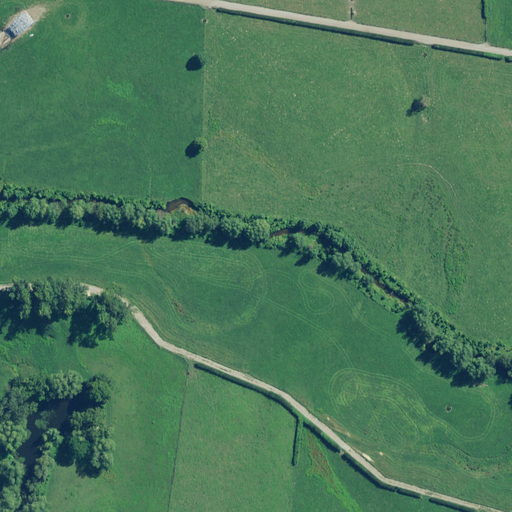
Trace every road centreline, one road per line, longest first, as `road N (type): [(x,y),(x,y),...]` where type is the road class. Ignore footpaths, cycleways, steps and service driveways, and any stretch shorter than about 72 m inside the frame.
road 1 (track): [(0,287),(49,294),(237,359),(284,384),(343,457),(453,511)]
road 2 (track): [(511,54),(119,0)]
